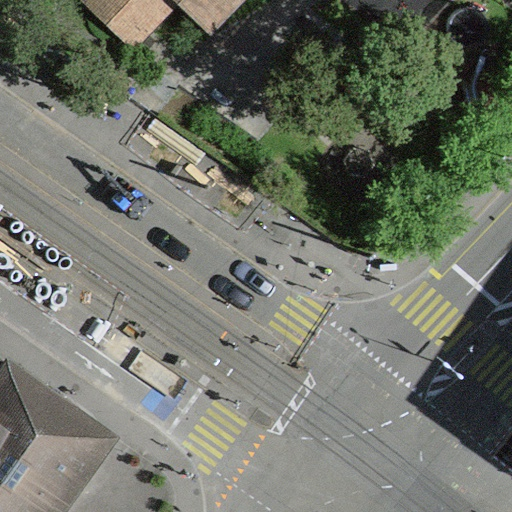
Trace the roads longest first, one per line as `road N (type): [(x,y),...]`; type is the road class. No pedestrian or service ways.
road 1 (secondary): [(408,412),(291,320),(0,117)]
road 2 (secondary): [(0,269),(315,493)]
road 3 (tertiary): [(511,293),(408,412)]
road 4 (secondary): [(511,494),(408,412)]
road 5 (tertiary): [(408,412),(315,493)]
